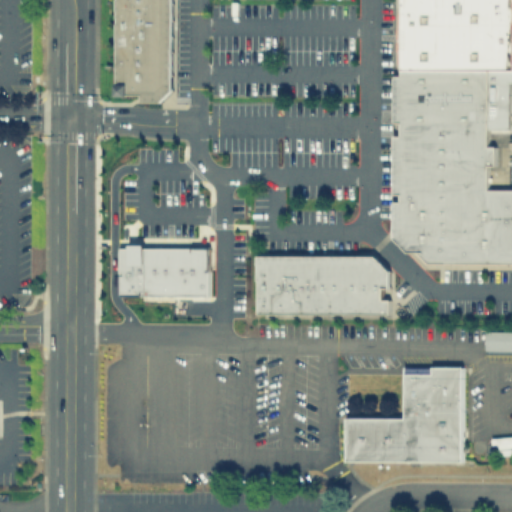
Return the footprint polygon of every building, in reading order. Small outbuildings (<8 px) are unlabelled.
[(117,0),(173,0),(173,89),(160,101),(141,101),(141,93),(117,93),(117,0)] [(511,0),(404,0),(404,76),(396,76),(396,124),(403,124),(403,136),(395,136),(396,196),(401,196),(401,203),(395,203),(396,239),(426,269),(511,267),(511,189),(491,189),(491,165),(497,165),(497,146),(491,145),(492,71),(511,71),(511,0)] [(119,246),(129,246),(129,243),(145,243),(145,246),(209,246),(209,296),(119,295),(119,246)] [(258,255),(376,254),(391,272),(391,287),(383,287),(383,298),(391,298),(391,313),(258,313),(258,255)] [(511,330),(485,330),(485,351),(511,351),(511,330)] [(406,366),(462,366),(462,460),(347,461),(346,417),(406,416),(406,366)] [(496,454),(511,453),(511,435),(495,436),(496,454)]
